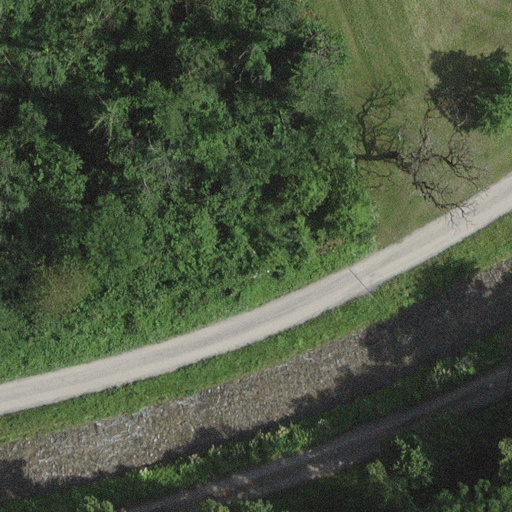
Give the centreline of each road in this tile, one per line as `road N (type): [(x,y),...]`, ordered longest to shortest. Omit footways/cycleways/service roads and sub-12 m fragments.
road 1 (track): [(0,386),(241,315),(400,256),(511,190)]
road 2 (track): [(511,381),(471,407),(164,510)]
